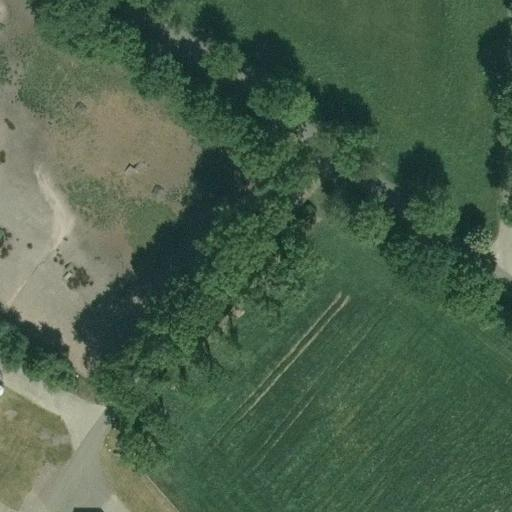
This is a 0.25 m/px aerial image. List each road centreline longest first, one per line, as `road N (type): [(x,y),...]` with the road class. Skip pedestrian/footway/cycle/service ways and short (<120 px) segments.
road 1 (unclassified): [(122,0),(496,278)]
road 2 (residential): [(496,278),(511,130)]
